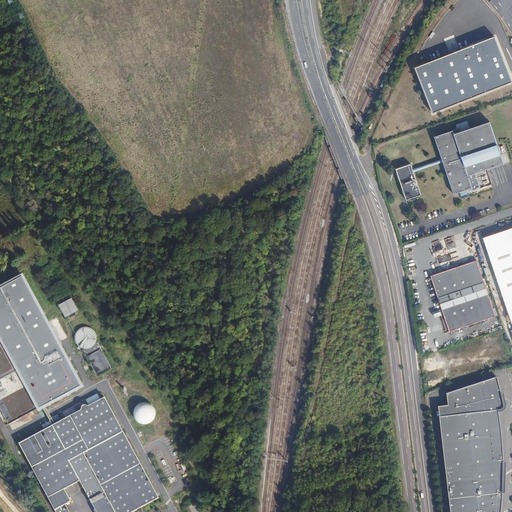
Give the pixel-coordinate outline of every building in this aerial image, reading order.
[(413,64),(432,111),(511,80),(494,31),(413,64)] [(486,126),(465,133),(457,135),(456,132),(453,133),(430,140),(438,162),(408,173),(406,168),(391,173),(403,205),(408,203),(407,200),(412,199),(412,201),(417,199),(409,176),(439,166),(450,198),(467,192),(468,194),(488,188),(483,173),(500,167),(486,126)] [(96,185),(89,189),(93,195),(100,190),(96,185)] [(511,230),(477,242),(511,343),(511,230)] [(472,265),(426,280),(445,335),(490,320),(472,265)] [(21,276),(0,287),(0,408),(8,424),(80,384),(21,276)] [(76,310),(71,300),(60,305),(66,315),(76,310)] [(111,368),(97,343),(95,342),(96,340),(96,337),(96,335),(95,333),(93,331),(91,329),(88,327),(87,327),(84,327),(82,327),(80,328),(78,330),(76,332),(75,334),(75,336),(75,338),(75,340),(76,342),(77,344),(79,347),(82,348),(83,348),(83,350),(97,376),(111,368)] [(437,411),(449,511),(498,511),(499,511),(500,496),(501,496),(501,466),(500,452),(498,436),(496,422),(495,415),(498,415),(500,414),(501,412),(501,411),(499,398),(498,398),(494,382),(445,398),(446,410),(437,411)] [(143,511),(141,508),(159,498),(105,397),(89,406),(88,406),(85,405),(82,406),(81,409),(81,410),(53,425),(51,426),(19,443),(56,511),(69,511),(66,504),(71,501),(65,489),(80,481),(96,511),(132,511),(137,509),(138,511),(143,511)] [(135,411),(135,413),(135,414),(136,417),(137,419),(139,420),(141,422),(144,422),(146,422),(147,422),(149,420),(151,420),(152,418),(152,417),(153,416),(153,414),(153,411),(153,410),(151,407),(148,405),(145,404),(142,404),(141,405),(139,406),(137,408),(136,409),(135,411)]
